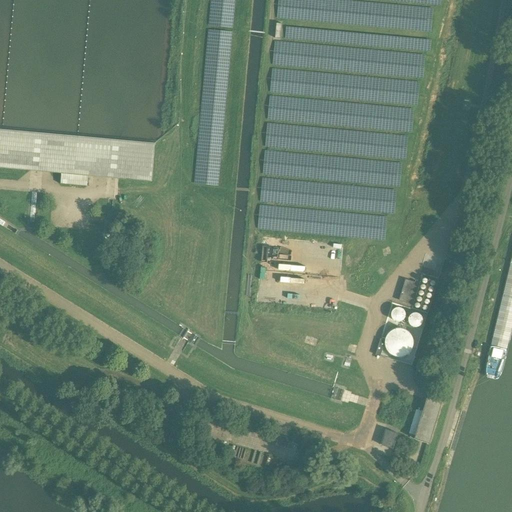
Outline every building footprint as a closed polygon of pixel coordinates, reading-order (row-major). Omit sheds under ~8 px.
[(79,137),(0,130),(0,167),(61,173),(60,184),(87,186),(88,176),(151,181),(155,144),(154,144),(79,137)] [(409,303),(415,282),(406,279),(400,300),(409,303)] [(391,316),(391,318),(392,319),(394,321),(395,322),(397,322),(399,322),(401,322),(403,320),(404,319),(405,318),(405,316),(406,314),(405,312),(404,311),(403,309),(402,308),(400,308),(398,307),(396,307),(394,308),(392,310),(391,311),(391,314),(391,316)] [(408,321),(409,322),(410,324),(411,325),(413,326),(414,326),(416,326),(418,326),(420,325),(421,323),(422,322),(422,320),(422,318),(421,316),(420,315),(419,314),(417,313),(416,312),(414,312),(412,313),(411,314),(409,315),(408,317),(408,319),(408,321)] [(394,355),(396,356),(399,356),(402,356),(404,355),(407,354),(409,352),(411,350),(412,348),(413,345),(413,343),(413,340),(412,337),(411,335),(409,333),(407,331),(405,330),(402,329),(400,328),(397,329),(394,329),(392,330),(390,332),(388,334),(387,336),(386,339),(385,342),(386,344),(386,347),(387,350),(389,352),(391,354),(394,355)] [(380,356),(385,340),(380,339),(375,354),(380,356)] [(443,396),(429,392),(415,439),(429,443),(443,396)] [(387,430),(382,445),(393,448),(398,433),(387,430)]
